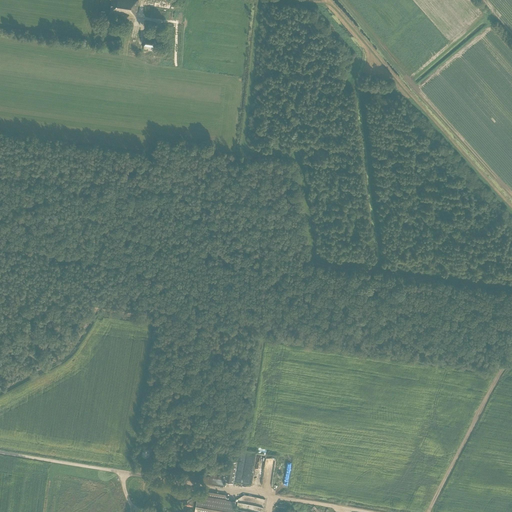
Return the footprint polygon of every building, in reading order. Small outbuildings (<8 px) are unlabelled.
[(111,0),(110,12),(116,13),(116,14),(135,17),(136,12),(138,12),(139,0),(111,0)] [(145,32),(144,47),(153,48),(155,33),(145,32)] [(263,474),(268,475),(268,474),(272,475),(275,456),(266,455),(263,474)] [(227,461),(224,481),(234,483),(237,463),(227,461)] [(209,476),(208,481),(222,485),(224,480),(209,476)] [(234,511),(236,501),(226,500),(227,495),(198,490),(197,499),(194,498),(195,496),(185,495),(184,504),(193,505),(196,505),(194,511),(234,511)]
